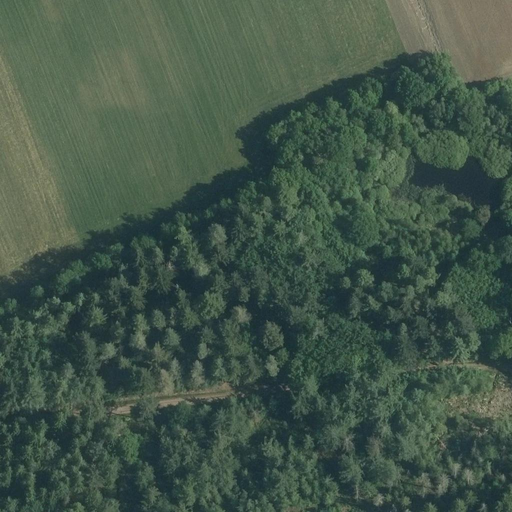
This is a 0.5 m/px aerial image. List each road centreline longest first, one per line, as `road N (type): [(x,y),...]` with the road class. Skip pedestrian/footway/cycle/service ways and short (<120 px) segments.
road 1 (track): [(0,425),(511,371)]
road 2 (track): [(479,369),(436,262),(344,258),(278,133)]
